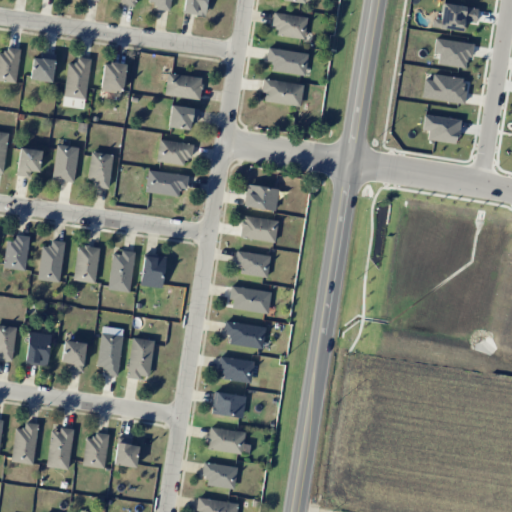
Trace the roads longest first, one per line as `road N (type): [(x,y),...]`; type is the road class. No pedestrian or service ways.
road 1 (secondary): [(374,0),(291,511)]
road 2 (residential): [(167,511),(247,0)]
road 3 (residential): [(239,53),(0,18)]
road 4 (residential): [(210,238),(0,207)]
road 5 (residential): [(182,420),(0,393)]
road 6 (residential): [(507,0),(480,181)]
road 7 (residential): [(511,189),(347,160)]
road 8 (residential): [(347,160),(226,139)]
